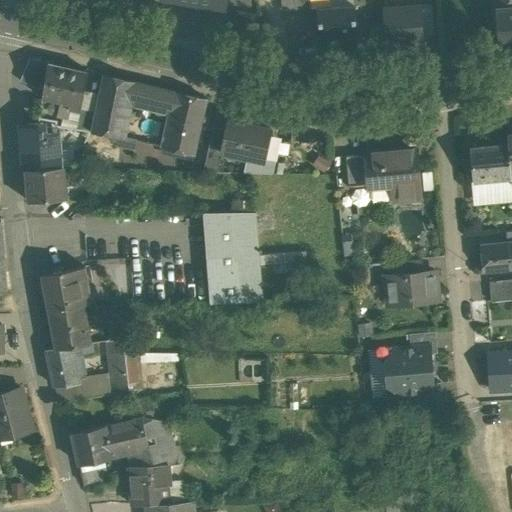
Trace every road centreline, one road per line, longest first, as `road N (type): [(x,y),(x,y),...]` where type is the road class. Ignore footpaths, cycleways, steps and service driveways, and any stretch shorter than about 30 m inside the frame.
road 1 (residential): [(0,54),(22,288),(80,511)]
road 2 (tertiary): [(0,17),(281,82),(438,85)]
road 3 (residential): [(438,85),(476,511)]
